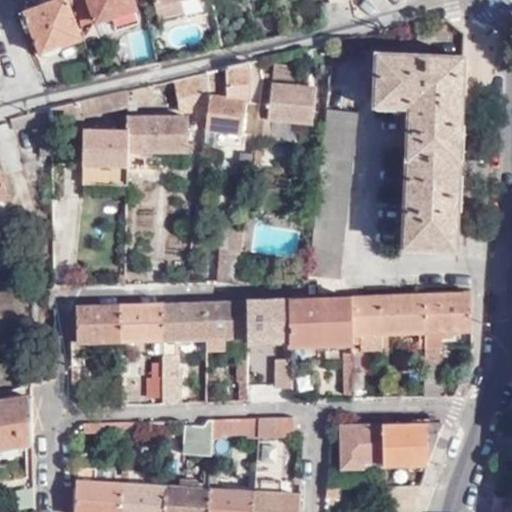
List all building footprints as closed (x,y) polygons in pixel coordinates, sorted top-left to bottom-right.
[(38,56),(78,43),(64,0),(58,0),(24,11),(38,56)] [(88,0),(73,0),(78,24),(94,19),(88,0)] [(133,8),(130,0),(88,0),(94,19),(106,15),(110,30),(135,24),(131,9),(133,8)] [(152,0),(157,18),(181,12),(180,8),(179,0),(152,0)] [(464,60),(377,56),(375,108),(398,109),(413,109),(409,176),(406,247),(455,250),(464,60)] [(207,110),(202,142),(242,147),(245,133),(242,132),(246,105),(259,107),(263,82),(262,73),(259,60),(227,68),(223,97),(218,96),(213,71),(206,72),(209,95),(207,110)] [(263,82),(259,107),(255,137),(268,138),(270,117),(313,121),(316,86),(297,84),(298,66),(273,63),(272,73),(262,73),(263,82)] [(206,72),(173,80),(180,111),(207,110),(209,95),(206,72)] [(128,90),(80,101),(82,118),(127,108),(128,90)] [(50,108),(50,122),(50,135),(83,137),(83,136),(82,118),(80,101),(50,108)] [(50,108),(10,117),(13,130),(50,122),(50,108)] [(357,112),(326,109),(308,274),(338,277),(357,112)] [(127,136),(126,165),(143,164),(143,149),(187,149),(188,117),(127,116),(127,136)] [(83,136),(83,137),(82,183),(126,184),(126,165),(127,136),(83,136)] [(224,226),(218,282),(235,282),(243,228),(224,226)] [(471,331),(468,294),(421,296),(423,332),(471,331)] [(421,296),(378,297),(379,334),(423,332),(421,296)] [(378,297),(352,298),(353,333),(358,333),(358,348),(372,348),(372,358),(380,359),(379,334),(378,297)] [(352,298),(316,299),(289,300),(290,336),(291,345),(353,345),(353,333),(352,298)] [(290,336),(289,300),(245,301),(246,336),(290,336)] [(246,336),(245,301),(203,303),(204,337),(205,351),(236,352),(237,389),(240,389),(241,402),(249,402),(246,336)] [(204,337),(203,303),(165,304),(166,339),(167,355),(182,355),(181,338),(204,337)] [(118,305),(119,340),(166,339),(165,304),(118,305)] [(70,316),(70,341),(119,340),(118,305),(79,306),(73,310),(70,316)] [(292,366),(291,345),(278,345),(278,366),(292,366)] [(356,396),(354,353),(345,353),(346,395),(356,396)] [(439,353),(423,353),(425,398),(440,398),(439,353)] [(151,374),(152,404),(168,404),(168,400),(167,355),(158,355),(159,365),(155,364),(155,374),(151,374)] [(182,355),(167,355),(168,400),(185,400),(182,355)] [(292,366),(278,366),(278,389),(293,389),(292,366)] [(0,446),(32,441),(31,399),(0,404),(0,446)] [(291,438),(291,417),(256,418),(256,435),(256,440),(291,438)] [(230,419),(230,436),(244,435),(244,418),(230,419)] [(256,435),(256,418),(244,418),(244,435),(256,435)] [(166,434),(164,456),(211,457),(211,436),(211,425),(183,425),(177,419),(166,420),(166,434)] [(211,425),(211,436),(230,436),(230,419),(211,419),(211,425)] [(123,421),(123,433),(137,433),(136,420),(123,421)] [(149,433),(166,434),(166,420),(149,420),(149,433)] [(123,421),(82,422),(82,433),(123,433),(123,421)] [(362,458),(384,458),(384,425),(346,424),(345,468),(362,468),(362,458)] [(384,466),(428,467),(444,425),(384,425),(384,458),(384,466)] [(92,468),(72,467),(71,481),(74,481),(73,511),(123,511),(125,484),(92,482),(92,468)] [(329,467),(325,496),(342,498),(345,468),(329,467)] [(125,484),(123,511),(160,511),(162,487),(125,484)] [(409,511),(420,486),(385,487),(384,511),(409,511)] [(162,487),(160,511),(208,511),(209,491),(162,487)] [(209,491),(208,511),(253,511),(254,494),(209,491)] [(299,511),(300,497),(254,494),(253,511),(299,511)]
